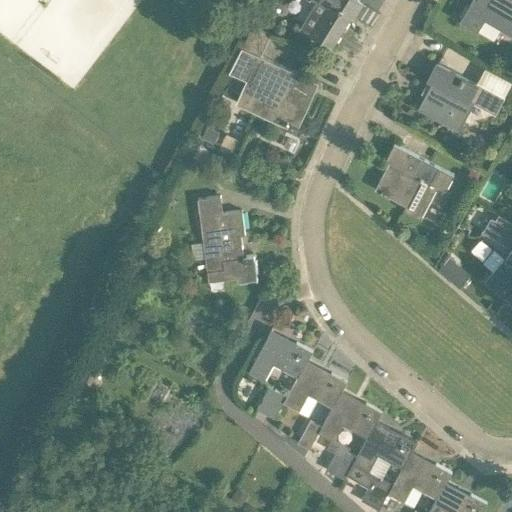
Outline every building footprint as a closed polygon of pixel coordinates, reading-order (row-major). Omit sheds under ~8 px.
[(301,27),(309,32),(331,46),(360,2),(356,0),(314,0),(317,2),(301,27)] [(511,0),(472,0),(461,21),(478,31),(485,19),(511,33),(511,0)] [(282,23),(277,24),(275,29),(277,33),(281,35),(285,34),(287,30),(286,25),(282,23)] [(271,34),(254,25),(230,72),(247,80),(238,102),(296,128),(307,104),(299,100),(302,94),(309,97),(315,84),(301,78),(303,74),(261,56),(271,34)] [(504,97),(480,83),(476,82),(476,83),(436,63),(428,79),(433,81),(419,108),(460,129),(474,103),(495,114),(504,97)] [(219,131),(208,125),(202,137),(213,143),(219,131)] [(201,164),(211,151),(198,142),(188,154),(201,164)] [(375,188),(406,205),(404,210),(420,219),(438,185),(446,190),(454,174),(395,143),(386,158),(390,160),(375,188)] [(477,182),(482,174),(473,169),(469,177),(477,182)] [(221,195),(198,198),(208,280),(237,277),(237,281),(257,279),(254,255),(243,256),(241,235),(245,235),(242,210),(223,212),(221,195)] [(169,208),(173,199),(166,196),(162,205),(169,208)] [(511,248),(507,258),(505,257),(485,281),(511,303),(511,248)] [(472,274),(452,256),(441,269),(460,287),(472,274)] [(297,376),(308,359),(312,351),(272,328),(248,371),(266,380),(275,364),(297,376)] [(297,376),(286,396),(283,401),(299,410),(308,394),(332,407),(343,390),(347,381),(308,359),(297,376)] [(100,369),(91,364),(79,388),(89,393),(100,369)] [(269,386),(264,394),(256,408),(274,418),(283,401),(286,396),(269,386)] [(382,412),(343,390),(332,407),(321,426),(318,432),(334,440),(343,424),(367,437),(377,420),(382,412)] [(99,394),(93,404),(100,408),(106,398),(99,394)] [(309,449),(318,432),(321,426),(310,420),(298,442),(309,449)] [(392,487),(380,481),(374,478),(377,471),(371,468),(378,455),(402,468),(417,442),(377,420),(367,437),(357,457),(354,462),(354,463),(347,475),(369,487),(362,500),(368,503),(380,510),(389,493),(392,487)] [(413,451),(417,442),(402,468),(392,487),(389,493),(404,501),(413,485),(437,498),(448,481),(452,472),(413,451)] [(354,463),(354,462),(357,457),(339,447),(327,469),(344,479),(347,475),(354,463)] [(481,511),(487,503),(448,481),(437,498),(428,511),(481,511)] [(241,504),(247,495),(237,490),(232,499),(241,504)]
